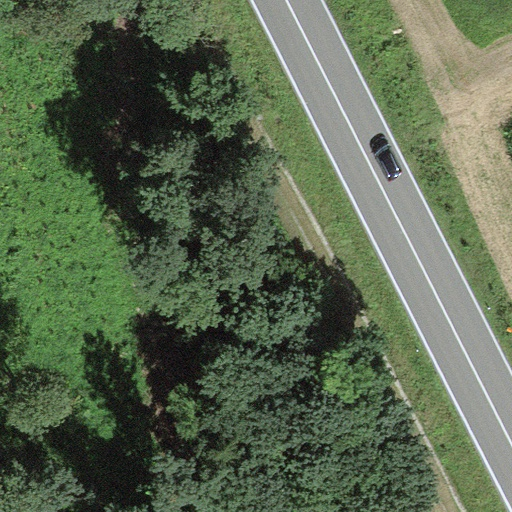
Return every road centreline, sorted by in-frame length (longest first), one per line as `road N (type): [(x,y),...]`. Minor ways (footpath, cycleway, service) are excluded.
road 1 (track): [(177,0),(447,511)]
road 2 (primary): [(511,445),(284,0)]
